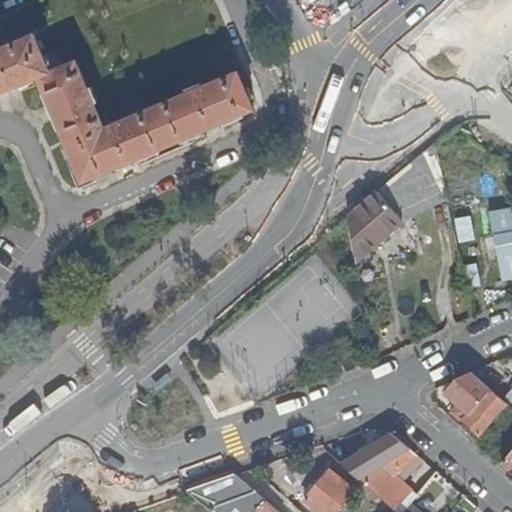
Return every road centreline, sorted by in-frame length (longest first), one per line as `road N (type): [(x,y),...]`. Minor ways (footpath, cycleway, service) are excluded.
road 1 (primary): [(76,412),(412,129)]
road 2 (residential): [(76,412),(126,463),(151,467),(384,386)]
road 3 (residential): [(278,0),(304,43),(412,129)]
road 4 (residential): [(384,386),(511,501)]
road 5 (residential): [(511,321),(384,386)]
road 6 (primary): [(412,129),(511,44)]
